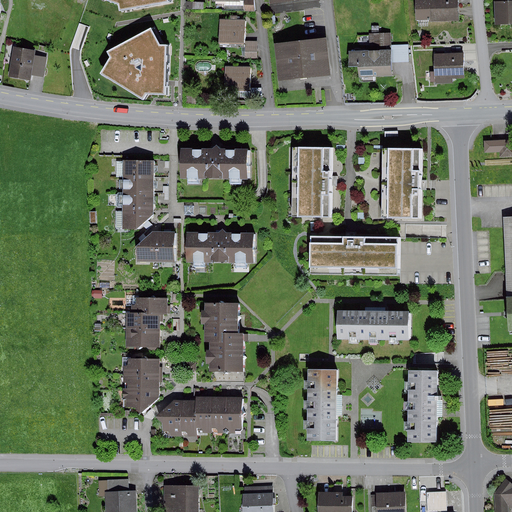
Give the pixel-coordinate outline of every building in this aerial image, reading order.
[(108,0),(123,4),(125,11),(174,2),(173,0),(108,0)] [(255,0),(245,0),(246,12),(256,11),(255,0)] [(430,0),(431,1),(417,1),(418,20),(460,19),(459,0),(430,0)] [(511,0),(494,1),(495,24),(511,23),(511,0)] [(232,20),(222,20),(221,43),(246,44),(247,20),(238,20),(238,16),(232,16),(232,20)] [(166,45),(158,28),(112,52),(115,58),(106,73),(149,100),(152,94),(170,95),(172,45),(166,45)] [(392,33),(370,34),(370,46),(392,46),(392,33)] [(328,39),(276,45),(280,81),(333,75),(328,39)] [(259,42),(248,41),(247,58),(258,58),(259,42)] [(394,45),(394,50),(395,63),(410,62),(410,45),(394,45)] [(38,51),(16,47),(11,76),(33,80),(34,76),(37,56),(38,51)] [(394,50),(352,51),(353,67),(363,66),(363,77),(395,76),(395,63),(394,50)] [(466,53),(436,55),(437,84),(455,84),(454,78),(467,78),(466,53)] [(48,58),(37,56),(34,76),(45,78),(48,58)] [(254,68),(227,68),(227,91),(237,91),(237,97),(253,97),(254,89),(254,68)] [(263,88),(254,89),(253,97),(264,98),(263,88)] [(198,91),(187,91),(187,104),(198,105),(198,91)] [(511,156),(511,131),(500,132),(500,140),(482,140),(483,153),(499,153),(499,157),(511,156)] [(216,150),(185,150),(185,179),(251,179),(252,151),(226,150),(221,146),(216,150)] [(336,148),(298,147),(297,217),(334,218),(335,180),(336,148)] [(425,149),(387,149),(387,218),(425,218),(425,186),(425,149)] [(157,161),(127,161),(127,162),(118,162),(118,176),(127,176),(157,177),(157,161)] [(157,177),(127,176),(126,193),(157,193),(157,177)] [(127,210),(157,211),(157,193),(126,193),(120,192),(118,195),(118,205),(121,208),(127,208),(127,210)] [(195,206),(185,206),(185,215),(195,215),(195,206)] [(157,211),(127,210),(127,212),(118,212),(118,228),(127,228),(127,229),(141,229),(157,215),(157,211)] [(511,216),(502,217),(505,297),(511,296),(511,216)] [(221,233),(189,233),(189,263),(255,264),(255,234),(229,233),(226,229),(222,233),(221,233)] [(163,232),(155,232),(140,247),(140,262),(162,262),(163,232)] [(178,232),(163,232),(162,262),(178,263),(178,232)] [(316,275),(404,275),(404,238),(316,238),(316,275)] [(103,291),(93,291),(93,299),(103,299),(103,291)] [(170,298),(139,298),(139,305),(133,305),(133,314),(164,314),(170,314),(170,298)] [(243,304),(209,303),(209,310),(206,310),(206,325),(209,325),(209,342),(214,342),(214,350),(211,350),(211,364),(214,364),(214,371),(227,371),(229,374),(232,371),(247,372),(248,334),(242,334),(243,304)] [(413,312),(341,311),(341,341),(412,342),(413,312)] [(164,314),(133,314),(129,314),(130,328),(164,328),(164,314)] [(164,349),(164,328),(130,328),(129,335),(126,335),(126,349),(164,349)] [(511,349),(489,350),(490,372),(511,370),(511,349)] [(145,359),(132,359),(132,366),(126,366),(126,373),(162,374),(162,359),(150,359),(147,356),(145,359)] [(413,372),(412,442),(440,442),(441,371),(413,370),(413,372)] [(311,372),(310,442),(339,442),(340,372),(311,372)] [(162,374),(126,373),(125,388),(162,389),(162,374)] [(162,389),(125,388),(125,400),(129,400),(129,407),(139,407),(146,414),(162,397),(162,389)] [(215,429),(215,398),(201,397),(201,398),(200,429),(204,429),(206,431),(206,433),(215,433),(215,429)] [(200,429),(201,398),(191,398),(191,400),(185,400),(185,432),(189,432),(191,434),(191,437),(200,437),(200,429)] [(228,433),(229,398),(215,398),(215,429),(220,429),(221,431),(221,433),(228,433)] [(245,398),(229,398),(228,433),(238,433),(238,429),(245,429),(245,398)] [(185,432),(185,400),(178,400),(160,417),(166,423),(166,432),(171,432),(173,434),(173,437),(184,437),(185,432)] [(511,484),(504,479),(494,494),(494,511),(507,511),(507,508),(511,507),(511,484)] [(129,480),(107,481),(107,511),(137,511),(137,493),(129,494),(129,480)] [(201,511),(202,486),(167,486),(166,511),(201,511)] [(274,487),(246,488),(246,511),(276,511),(276,493),(274,493),(274,487)] [(355,511),(356,492),(322,492),(321,511),(355,511)] [(448,511),(448,492),(428,493),(428,511),(448,511)] [(408,511),(408,493),(378,494),(378,495),(372,496),(372,511),(408,511)]
